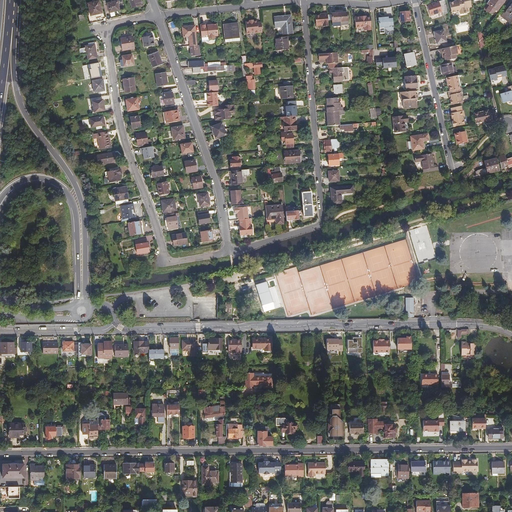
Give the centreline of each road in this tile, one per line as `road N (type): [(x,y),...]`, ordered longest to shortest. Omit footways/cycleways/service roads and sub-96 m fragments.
road 1 (residential): [(511,448),(0,453)]
road 2 (tertiary): [(114,322),(131,330),(478,324),(511,333)]
road 3 (trunk): [(85,294),(79,196),(17,97),(13,3)]
road 4 (residential): [(155,16),(110,25),(106,38),(116,118),(166,263)]
road 5 (residential): [(155,16),(216,189),(227,252)]
road 6 (residential): [(302,1),(319,221)]
road 7 (residential): [(414,0),(454,183)]
road 8 (trunk): [(0,197),(33,177),(67,193),(76,219),(78,295)]
